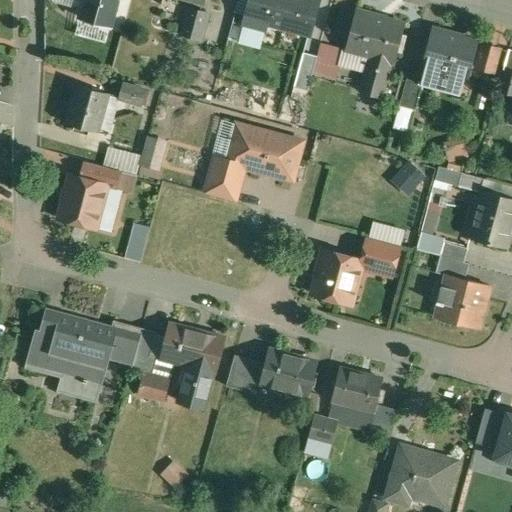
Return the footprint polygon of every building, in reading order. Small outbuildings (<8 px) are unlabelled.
[(108,0),(103,20),(122,26),(128,0),(108,0)] [(317,0),(249,0),(243,25),(264,31),(266,23),(309,35),(317,0)] [(192,8),(188,22),(185,21),(182,34),(202,40),(209,13),(192,8)] [(405,24),(375,16),(376,13),(357,8),(346,49),(370,55),(392,61),(395,62),(405,24)] [(478,41),(433,29),(423,65),(427,66),(423,78),(423,79),(463,90),(466,77),(468,77),(478,41)] [(500,48),(483,44),(477,67),(493,72),(500,48)] [(304,52),(294,87),(308,90),(317,56),(304,52)] [(392,61),(370,55),(360,92),(382,98),(392,61)] [(511,69),(506,68),(506,69),(500,91),(511,94),(511,69)] [(423,78),(408,74),(399,105),(415,109),(423,79),(423,78)] [(146,89),(123,83),(118,98),(141,105),(146,89)] [(108,93),(77,84),(67,123),(97,131),(108,93)] [(303,141),(237,123),(227,159),(215,156),(212,168),(242,176),(245,166),(293,179),(303,141)] [(165,143),(149,138),(142,162),(159,167),(165,143)] [(468,140),(447,141),(449,160),(469,159),(468,140)] [(141,155),(108,146),(103,165),(136,174),(137,172),(141,155)] [(409,160),(392,180),(410,196),(427,176),(409,160)] [(133,174),(85,161),(81,177),(107,184),(107,185),(129,191),(133,174)] [(159,167),(142,162),(139,174),(160,179),(163,168),(159,167)] [(463,172),(439,166),(435,180),(459,186),(463,172)] [(242,176),(212,168),(205,192),(235,200),(242,176)] [(81,177),(70,174),(59,217),(96,227),(107,185),(107,184),(81,177)] [(511,197),(483,190),(469,237),(508,248),(511,232),(511,197)] [(426,231),(437,233),(442,201),(430,199),(426,231)] [(135,224),(126,258),(141,261),(150,227),(135,224)] [(400,245),(367,236),(361,259),(362,260),(360,267),(392,276),(400,245)] [(468,248),(444,241),(440,255),(464,262),(468,248)] [(361,259),(325,249),(313,293),(351,303),(360,267),(362,260),(361,259)] [(464,262),(440,255),(436,272),(447,275),(447,274),(465,279),(469,263),(464,262)] [(465,279),(447,274),(447,275),(440,301),(437,300),(436,303),(440,304),(436,317),(479,328),(489,285),(465,279)] [(112,326),(47,307),(41,329),(36,328),(26,366),(62,377),(58,391),(98,402),(110,358),(117,332),(111,330),(112,326)] [(143,328),(114,320),(112,326),(111,330),(117,332),(110,358),(133,364),(143,328)] [(225,337),(171,323),(162,359),(176,362),(189,366),(180,400),(204,407),(213,372),(215,373),(225,337)] [(157,332),(143,328),(133,364),(132,369),(143,372),(144,372),(153,374),(157,358),(157,357),(150,355),(157,332)] [(316,361),(272,350),(268,365),(263,383),(263,384),(288,390),(287,392),(306,397),(316,361)] [(268,365),(235,357),(227,386),(256,393),(259,382),(263,383),(268,365)] [(157,358),(153,374),(144,372),(143,372),(138,393),(165,400),(171,379),(176,362),(162,359),(157,358)] [(383,378),(340,367),(332,400),(375,411),(383,378)] [(308,391),(300,423),(311,426),(319,394),(308,391)] [(498,449),(508,414),(484,408),(475,442),(498,449)] [(511,415),(508,414),(498,449),(495,462),(511,466),(511,415)] [(338,420),(315,415),(309,436),(332,442),(338,420)] [(436,457),(416,452),(416,449),(415,449),(414,451),(403,448),(404,446),(402,445),(387,496),(408,503),(412,489),(426,493),(425,499),(444,504),(457,461),(437,455),(436,457)] [(177,459),(163,473),(177,487),(191,473),(177,459)] [(385,511),(388,503),(374,499),(370,511),(385,511)]
